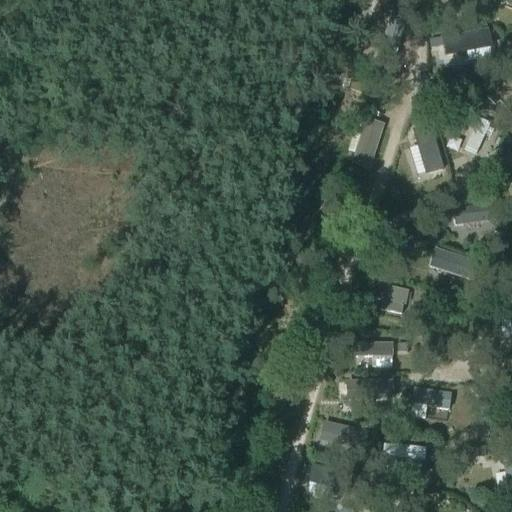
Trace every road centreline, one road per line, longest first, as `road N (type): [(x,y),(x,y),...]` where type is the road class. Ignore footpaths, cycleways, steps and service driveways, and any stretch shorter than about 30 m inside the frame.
road 1 (track): [(280,511),(396,130),(417,102),(420,0)]
road 2 (track): [(511,148),(434,218),(370,224)]
road 3 (track): [(511,429),(468,437),(390,511)]
